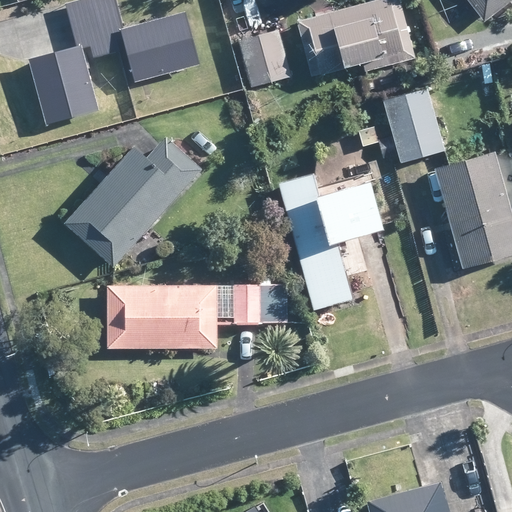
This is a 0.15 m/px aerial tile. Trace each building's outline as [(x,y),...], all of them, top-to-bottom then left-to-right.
[(121,32),(119,22),(112,0),(86,0),(65,6),(76,47),(24,62),(42,127),(95,111),(88,87),(78,51),(90,47),(93,58),(123,50),(133,84),(192,67),(177,16),(165,19),(121,32)] [(294,24),(298,36),(310,80),(356,66),(358,75),(411,59),(394,0),(372,0),(336,11),(316,17),(294,24)] [(511,0),(460,0),(462,2),(469,10),(479,24),(505,4),(510,0),(511,0)] [(232,8),(238,34),(255,31),(249,5),(232,8)] [(287,77),(277,41),(275,32),(240,42),(235,43),(248,87),(287,77)] [(509,93),(504,62),(491,64),(497,95),(509,93)] [(401,164),(416,160),(441,152),(422,91),(377,104),(396,166),(401,164)] [(372,120),(365,99),(347,106),(355,126),(372,120)] [(356,133),(361,148),(376,143),(371,129),(356,133)] [(148,227),(197,172),(161,140),(158,142),(141,162),(128,150),(106,174),(98,183),(59,225),(109,270),(118,260),(148,227)] [(511,234),(493,167),(490,155),(429,172),(446,231),(456,266),(457,271),(511,255),(511,234)] [(376,234),(362,185),(315,198),(308,175),(272,185),(309,312),(348,301),(342,281),(333,247),(376,234)] [(284,254),(277,230),(267,233),(275,257),(284,254)] [(254,326),(283,326),(282,285),(229,286),(230,328),(240,327),(254,326)] [(187,350),(213,350),(213,287),(102,287),(103,351),(187,350)] [(97,386),(90,375),(83,380),(89,391),(97,386)] [(441,511),(431,476),(418,480),(358,496),(362,511),(441,511)]
